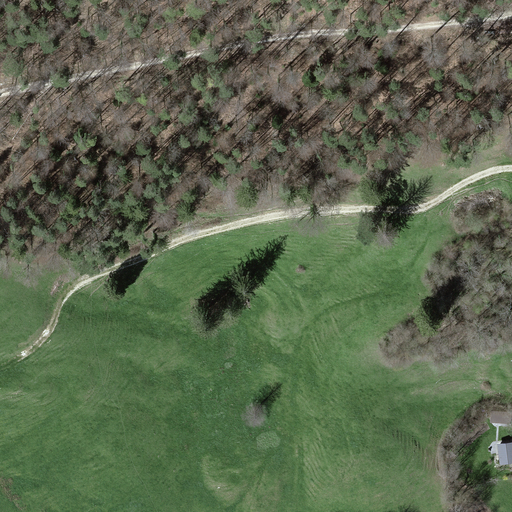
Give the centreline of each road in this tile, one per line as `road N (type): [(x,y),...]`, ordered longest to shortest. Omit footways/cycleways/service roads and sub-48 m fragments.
road 1 (track): [(511,170),(480,176),(411,212),(307,213),(186,238),(75,282),(37,342)]
road 2 (track): [(0,91),(258,42),(511,15)]
